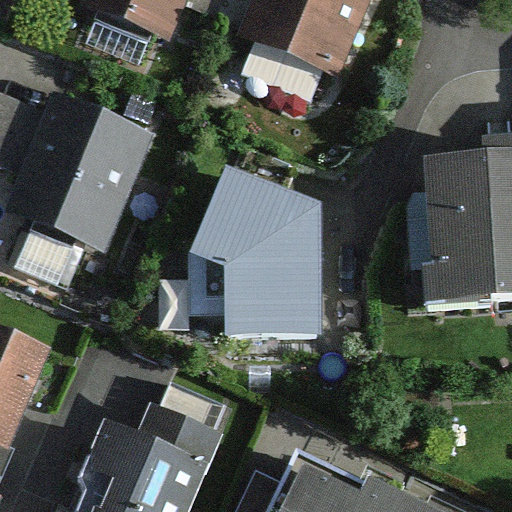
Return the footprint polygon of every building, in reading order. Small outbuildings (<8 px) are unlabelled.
[(89,0),(89,1),(176,38),(192,0),(193,0),(220,13),(225,0),(89,0)] [(225,0),(220,13),(253,27),(246,44),(353,90),(391,0),(225,0)] [(51,115),(1,95),(0,96),(0,165),(26,176),(13,209),(109,248),(154,136),(66,100),(51,115)] [(298,174),(243,153),(203,252),(247,270),(245,343),(337,346),(340,221),(288,200),(298,174)] [(511,169),(440,174),(448,314),(511,310),(511,169)] [(62,354),(0,329),(0,444),(23,453),(62,354)] [(129,429),(100,438),(73,511),(191,511),(228,422),(171,398),(154,439),(129,429)] [(416,511),(306,462),(293,490),(259,474),(241,511),(416,511)]
